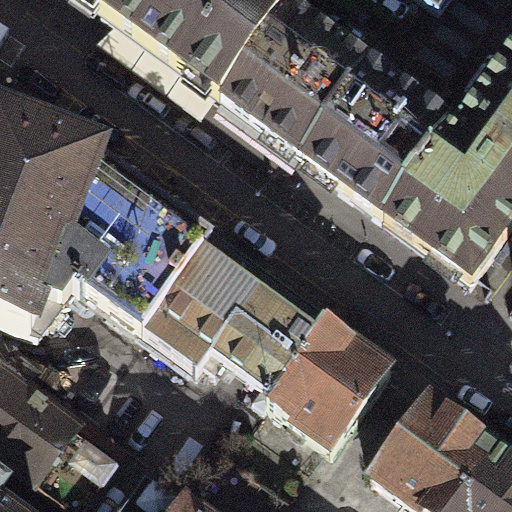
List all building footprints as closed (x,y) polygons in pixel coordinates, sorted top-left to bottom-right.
[(284,19),(258,0),(60,0),(60,1),(109,37),(215,113),(284,19)] [(451,0),(414,0),(439,18),(451,0)] [(365,77),(284,19),(215,113),(246,135),(296,172),(365,77)] [(511,54),(451,139),(383,235),(468,293),(511,229),(511,54)] [(451,139),(365,77),(296,172),(329,195),(383,235),(451,139)] [(384,379),(313,329),(261,405),(254,412),(307,449),(325,462),(384,379)] [(88,447),(92,440),(5,377),(0,383),(0,484),(37,511),(43,511),(47,508),(52,511),(99,511),(127,475),(88,447)] [(393,511),(447,511),(487,458),(430,418),(418,409),(361,489),(388,508),(393,511)] [(511,511),(511,476),(487,458),(447,511),(511,511)] [(281,511),(284,508),(219,463),(183,511),(177,511),(146,487),(127,511),(281,511)] [(0,511),(15,511),(17,510),(0,496),(0,511)]
